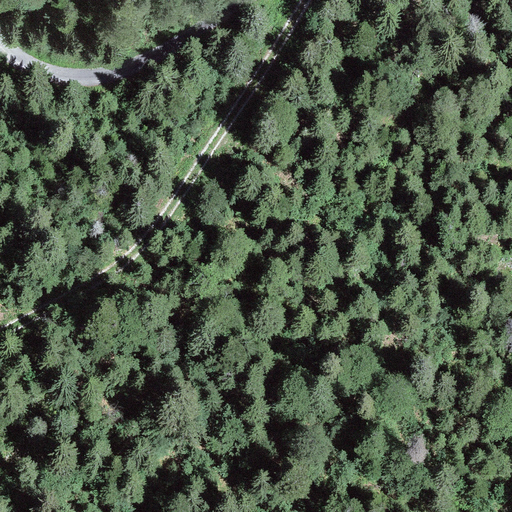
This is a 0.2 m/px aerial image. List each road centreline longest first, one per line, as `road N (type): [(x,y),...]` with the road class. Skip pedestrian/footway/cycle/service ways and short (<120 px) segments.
road 1 (track): [(303,0),(146,236),(0,304)]
road 2 (track): [(244,0),(132,67),(93,78),(32,70),(0,43)]
